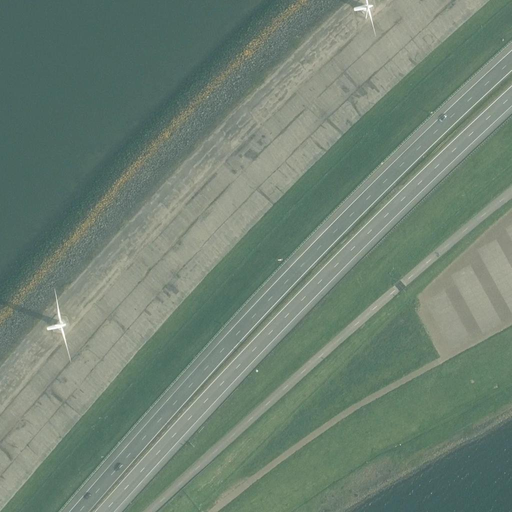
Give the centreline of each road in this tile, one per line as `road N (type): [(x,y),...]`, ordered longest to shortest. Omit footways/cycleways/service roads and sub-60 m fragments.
road 1 (trunk): [(511,60),(276,291),(79,511)]
road 2 (trunk): [(104,511),(355,245),(511,96)]
road 3 (unclassified): [(149,511),(511,191)]
